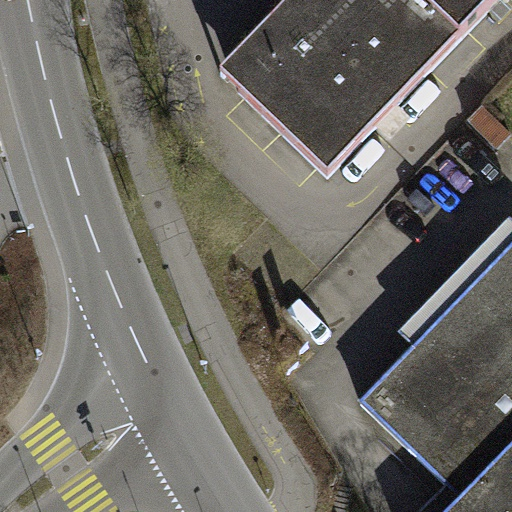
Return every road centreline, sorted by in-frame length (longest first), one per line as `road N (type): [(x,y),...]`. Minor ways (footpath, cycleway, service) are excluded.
road 1 (tertiary): [(166,403),(60,160),(28,0)]
road 2 (tertiary): [(15,511),(166,403)]
road 3 (residential): [(230,511),(166,403)]
